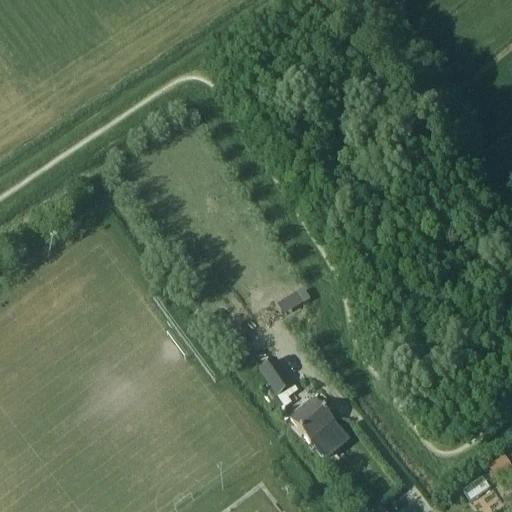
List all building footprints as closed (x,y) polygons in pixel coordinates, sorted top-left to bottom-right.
[(298,295),(304,305),(311,302),(304,291),(298,295)] [(247,342),(237,329),(229,335),(238,349),(247,342)] [(297,392),(277,362),(259,374),(277,400),(279,399),(285,408),(290,404),(287,399),(297,392)] [(335,425),(314,400),(290,421),(311,446),(335,425)] [(496,481),(511,470),(504,458),(488,468),(496,481)] [(388,511),(382,503),(370,511),(388,511)]
